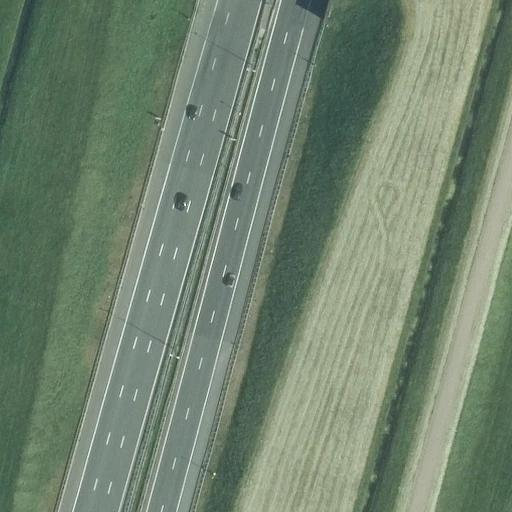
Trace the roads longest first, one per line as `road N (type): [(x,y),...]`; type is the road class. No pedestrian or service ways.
road 1 (motorway): [(237,0),(94,511)]
road 2 (motorway): [(160,511),(295,0)]
